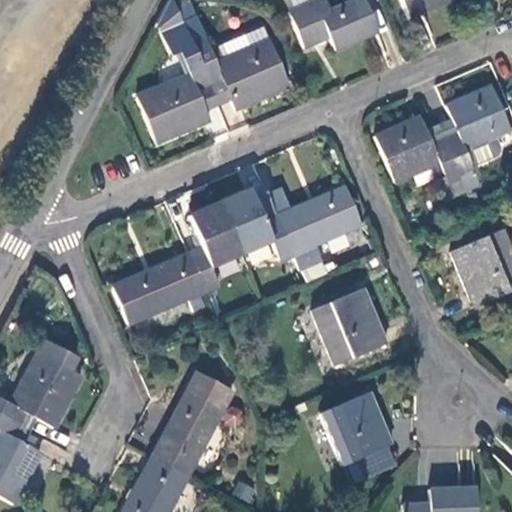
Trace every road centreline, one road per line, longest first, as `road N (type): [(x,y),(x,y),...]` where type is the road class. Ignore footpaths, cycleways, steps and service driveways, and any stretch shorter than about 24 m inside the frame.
road 1 (residential): [(454,406),(335,113)]
road 2 (residential): [(335,113),(56,222)]
road 3 (residential): [(89,465),(121,387),(56,222)]
road 4 (unclassified): [(27,217),(144,0)]
road 5 (residential): [(511,50),(494,46),(335,113)]
